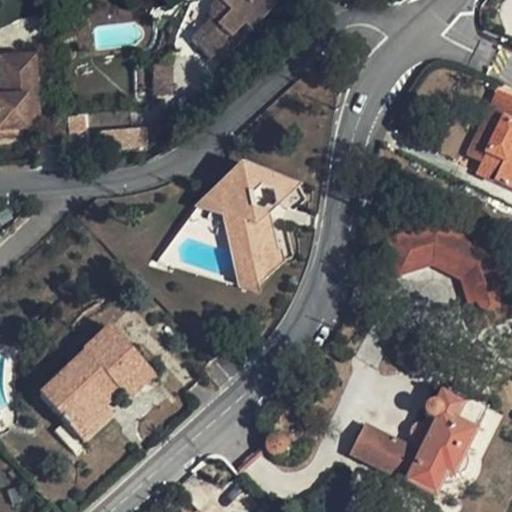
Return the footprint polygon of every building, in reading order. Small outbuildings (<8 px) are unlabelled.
[(209,21),(190,42),(210,61),(243,27),(250,33),(276,5),(270,0),(221,0),(218,3),(216,1),(209,9),(209,21)] [(0,138),(15,137),(14,132),(26,132),(25,124),(36,123),(31,58),(0,61),(0,138)] [(172,67),(151,67),(152,97),(172,97),(172,67)] [(511,101),(498,94),(487,115),(501,122),(480,165),(476,174),(511,192),(511,101)] [(480,165),(501,122),(487,115),(466,158),(480,165)] [(137,129),(99,133),(100,150),(138,146),(137,129)] [(283,262),(280,251),(276,250),(268,216),(299,186),(241,168),(197,209),(222,217),(238,222),(231,229),(246,290),(260,294),(258,285),(283,262)] [(246,290),(231,229),(238,222),(222,217),(239,288),(246,290)] [(434,229),(385,244),(396,279),(430,268),(459,283),(470,318),(505,308),(490,258),(434,229)] [(509,322),(505,308),(470,318),(475,333),(509,322)] [(214,339),(234,356),(246,345),(226,327),(214,339)] [(59,379),(39,399),(75,437),(106,409),(100,403),(114,389),(120,396),(127,404),(154,378),(109,330),(86,352),(93,359),(65,385),(59,379)] [(202,352),(223,369),(234,356),(214,339),(202,352)] [(83,357),(59,379),(65,385),(93,359),(86,352),(82,355),(83,357)] [(100,403),(106,409),(120,396),(114,389),(100,403)] [(412,453),(364,428),(349,457),(404,485),(404,487),(433,501),(445,478),(451,481),(453,479),(459,478),(463,474),(466,470),(467,466),(466,462),(464,457),(487,411),(445,390),(435,408),(429,408),(426,409),(425,412),(424,415),(425,419),(428,422),(423,432),(427,433),(421,445),(417,443),(412,453)] [(106,409),(75,437),(83,446),(113,418),(106,409)] [(425,428),(419,426),(413,428),(410,430),(409,434),(408,437),(409,441),(412,445),(415,447),(417,443),(421,445),(427,433),(423,432),(425,428)] [(268,441),(266,445),(266,451),(268,455),(271,458),(275,459),(281,457),(284,455),(286,451),(286,446),(285,443),(282,440),(279,438),(275,438),(271,439),(268,441)]
